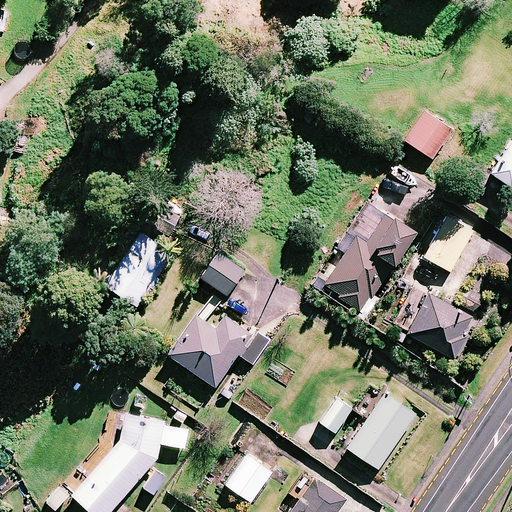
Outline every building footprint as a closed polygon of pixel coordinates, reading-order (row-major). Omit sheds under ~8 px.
[(452,126),(425,108),(405,138),(432,156),(452,126)] [(511,137),(490,169),(511,184),(511,183),(511,137)] [(183,209),(163,199),(152,221),(171,231),(183,209)] [(381,219),(365,209),(353,228),(358,231),(322,285),(368,315),(377,301),(372,297),(416,229),(387,210),(381,219)] [(473,229),(447,215),(425,255),(450,269),(473,229)] [(173,252),(140,231),(106,283),(138,304),(173,252)] [(245,268),(219,249),(200,275),(226,293),(245,268)] [(483,294),(469,286),(460,301),(474,310),(483,294)] [(473,316),(429,291),(407,331),(451,355),(473,316)] [(252,332),(223,311),(213,325),(195,312),(168,350),(215,384),(252,332)] [(277,402),(252,389),(243,406),(268,419),(277,402)] [(415,413),(383,390),(347,444),(379,466),(415,413)] [(351,405),(335,394),(319,419),(335,430),(351,405)] [(165,419),(126,410),(121,436),(72,492),(94,511),(107,511),(157,456),(165,419)] [(272,470),(247,452),(226,483),(251,500),(272,470)] [(308,481),(302,477),(292,491),(299,496),(287,511),(335,511),(346,497),(313,474),(308,481)] [(70,493),(60,482),(45,497),(55,508),(70,493)]
